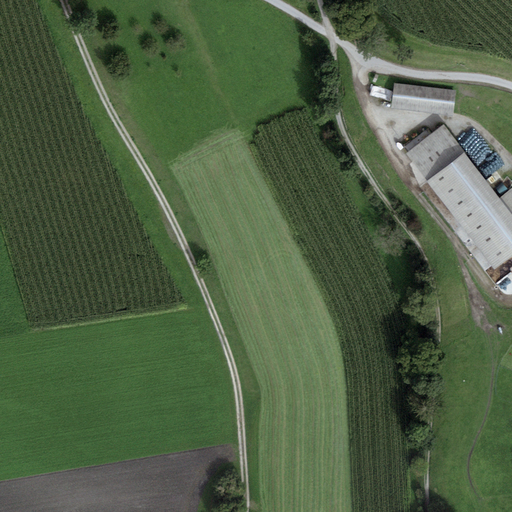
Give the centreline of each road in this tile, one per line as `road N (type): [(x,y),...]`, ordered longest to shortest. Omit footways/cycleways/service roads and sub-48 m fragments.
road 1 (track): [(245,511),(227,356),(62,0)]
road 2 (track): [(428,511),(436,303),(424,261),(340,129),(321,0)]
road 3 (unclassified): [(267,0),(376,66),(511,89)]
